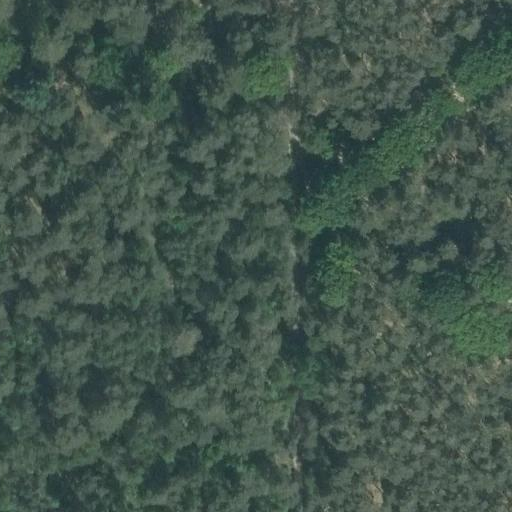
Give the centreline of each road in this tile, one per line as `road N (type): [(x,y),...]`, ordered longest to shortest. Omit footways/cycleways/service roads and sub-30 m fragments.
road 1 (track): [(306,511),(297,169)]
road 2 (track): [(511,5),(315,169)]
road 3 (track): [(511,166),(297,169)]
